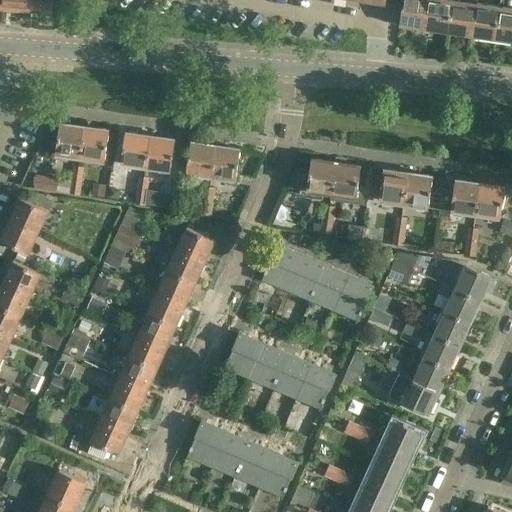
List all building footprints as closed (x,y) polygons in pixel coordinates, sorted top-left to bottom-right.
[(3,0),(2,8),(27,10),(27,0),(3,0)] [(27,0),(27,10),(51,12),(52,0),(27,0)] [(403,0),(399,26),(423,29),(427,0),(403,0)] [(427,0),(423,29),(447,33),(452,0),(427,0)] [(452,0),(447,33),(471,36),(476,3),(458,0),(452,0)] [(471,36),(494,40),(500,6),(476,3),(471,36)] [(511,8),(500,6),(494,40),(511,42),(511,8)] [(79,159),(84,127),(59,123),(54,155),(79,159)] [(84,127),(79,159),(104,162),(109,130),(84,127)] [(145,168),(149,136),(125,133),(120,164),(145,168)] [(149,136),(145,168),(170,171),(174,140),(149,136)] [(210,177),(215,146),(190,142),(185,174),(210,177)] [(215,146),(210,177),(235,181),(239,149),(215,146)] [(335,163),(311,159),(308,175),(303,175),(301,189),(299,189),(298,196),(322,200),(322,193),(331,194),(335,163)] [(331,194),(330,201),(366,206),(369,185),(358,184),(360,166),(335,163),(331,194)] [(71,180),(81,181),(83,167),(73,166),(71,180)] [(403,205),(407,173),(383,170),(378,201),(403,205)] [(407,173),(403,205),(428,208),(432,177),(407,173)] [(33,189),(56,193),(58,178),(35,175),(33,189)] [(146,191),(148,177),(138,176),(136,189),(137,189),(146,191)] [(81,181),(71,180),(69,193),(79,195),(81,181)] [(475,215),(479,183),(455,180),(453,191),(442,189),(438,217),(449,218),(450,212),(475,215)] [(479,183),(475,215),(500,218),(504,187),(479,183)] [(202,200),(212,201),(214,188),(204,186),(202,200)] [(144,205),(146,191),(137,189),(134,204),(144,205)] [(11,219),(38,231),(48,210),(21,198),(11,219)] [(212,201),(202,200),(200,213),(210,215),(212,201)] [(323,219),(332,220),(334,207),(325,206),(323,219)] [(121,224),(137,231),(135,230),(142,213),(129,207),(121,224)] [(394,230),(404,232),(406,218),(396,216),(394,230)] [(38,231),(11,219),(1,241),(28,254),(38,231)] [(332,220),(323,219),(321,233),(330,234),(332,220)] [(137,231),(121,224),(111,247),(125,253),(127,254),(137,231)] [(177,249),(203,262),(213,240),(186,228),(177,249)] [(466,242),(476,243),(478,230),(478,229),(468,228),(466,242)] [(404,232),(394,230),(392,244),(402,246),(404,232)] [(476,243),(466,242),(464,255),(474,257),(476,243)] [(125,253),(111,247),(104,264),(118,270),(125,253)] [(194,283),(203,262),(177,249),(167,271),(194,283)] [(418,256),(397,252),(393,262),(412,270),(418,256)] [(23,255),(21,261),(28,264),(31,259),(23,255)] [(4,281),(30,294),(40,272),(13,261),(4,281)] [(387,277),(406,285),(412,270),(393,262),(387,277)] [(455,289),(480,300),(491,276),(466,265),(455,289)] [(185,304),(194,283),(167,271),(158,292),(185,304)] [(98,276),(92,289),(107,295),(113,282),(98,276)] [(0,306),(20,316),(30,294),(4,281),(0,289),(0,306)] [(455,289),(444,311),(470,323),(480,300),(455,289)] [(175,326),(185,304),(158,292),(148,313),(175,326)] [(380,312),(385,313),(391,300),(379,295),(373,308),(380,312)] [(0,331),(10,337),(20,316),(0,306),(0,331)] [(444,311),(434,334),(460,345),(470,323),(444,311)] [(380,312),(375,323),(387,328),(392,317),(385,313),(380,312)] [(166,347),(175,326),(148,313),(139,335),(166,347)] [(81,320),(77,330),(87,334),(91,325),(81,320)] [(407,322),(403,332),(414,337),(417,338),(421,328),(407,322)] [(41,343),(57,351),(64,337),(48,329),(41,343)] [(0,357),(1,358),(10,337),(0,331),(0,357)] [(67,346),(84,353),(89,340),(72,333),(67,346)] [(449,369),(460,345),(434,334),(424,357),(449,369)] [(156,368),(166,347),(139,335),(129,356),(156,368)] [(376,336),(372,343),(380,347),(384,339),(376,336)] [(147,389),(156,368),(129,356),(120,377),(147,389)] [(387,367),(400,373),(405,364),(402,363),(402,362),(391,357),(387,367)] [(439,391),(449,369),(424,357),(413,379),(439,391)] [(39,359),(34,370),(43,374),(48,362),(39,359)] [(348,369),(342,383),(353,388),(359,374),(348,369)] [(439,391),(413,379),(413,380),(398,373),(387,396),(402,403),(428,415),(439,391)] [(40,378),(31,374),(26,385),(35,389),(40,378)] [(137,410),(147,389),(120,377),(110,399),(137,410)] [(8,408),(24,415),(29,402),(13,395),(8,408)] [(51,413),(56,402),(46,398),(41,409),(51,413)] [(128,432),(137,410),(110,399),(101,420),(128,432)] [(128,432),(101,420),(91,442),(118,454),(128,432)] [(348,421),(344,430),(356,435),(360,427),(348,421)] [(384,444),(409,455),(420,433),(394,421),(384,444)] [(368,440),(372,432),(360,427),(356,435),(368,440)] [(384,444),(374,466),(399,477),(409,455),(384,444)] [(511,452),(503,472),(505,473),(511,476),(511,452)] [(328,465),(324,475),(336,481),(340,471),(328,465)] [(374,466),(364,487),(389,499),(399,477),(374,466)] [(348,486),(352,476),(340,471),(336,481),(348,486)] [(511,476),(505,473),(500,484),(511,487),(511,476)] [(364,487),(354,509),(360,511),(383,511),(389,499),(364,487)]
